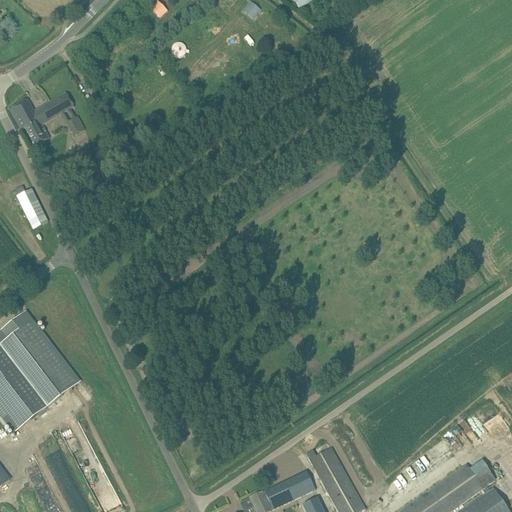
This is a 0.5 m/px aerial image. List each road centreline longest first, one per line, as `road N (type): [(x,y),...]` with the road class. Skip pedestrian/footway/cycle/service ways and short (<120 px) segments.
road 1 (unclassified): [(194,510),(511,293)]
road 2 (unclassified): [(194,510),(71,252)]
road 3 (unclassified): [(71,252),(0,107)]
road 4 (unclassified): [(0,87),(101,0)]
